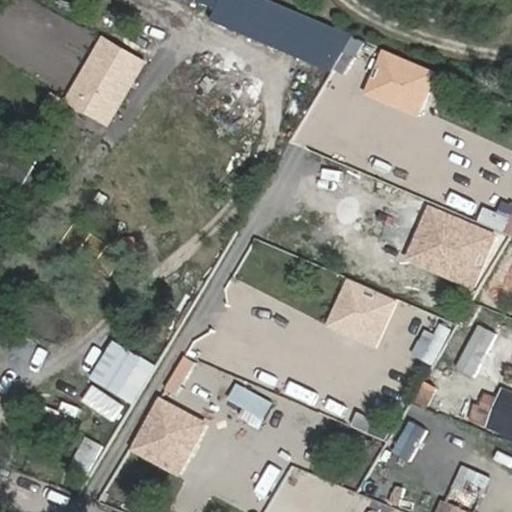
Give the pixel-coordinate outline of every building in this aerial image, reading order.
[(281,40),(322,56),(330,36),(289,20),(281,40)] [(379,176),(411,188),(421,159),(390,148),(379,176)] [(35,200),(53,168),(39,160),(21,192),(35,200)] [(441,185),(435,198),(464,210),(470,198),(441,185)] [(508,233),(511,220),(511,216),(486,207),(480,223),(508,233)] [(346,283),(332,324),(371,337),(377,318),(412,330),(409,340),(443,351),(453,319),(346,283)] [(483,378),(501,333),(479,325),(461,369),(483,378)] [(122,396),(144,355),(114,340),(92,381),(122,396)] [(230,403),(268,419),(276,400),(238,384),(230,403)] [(511,393),(488,387),(481,411),(492,415),(488,428),(511,435),(511,393)] [(94,445),(107,402),(92,398),(85,422),(54,413),(49,432),(94,445)] [(153,422),(140,453),(152,458),(165,428),(153,422)] [(445,435),(440,447),(467,459),(472,447),(445,435)] [(272,494),(288,465),(277,458),(261,488),(272,494)] [(462,464),(441,511),(483,511),(498,479),(462,464)] [(289,511),(291,510),(275,503),(270,511),(289,511)]
